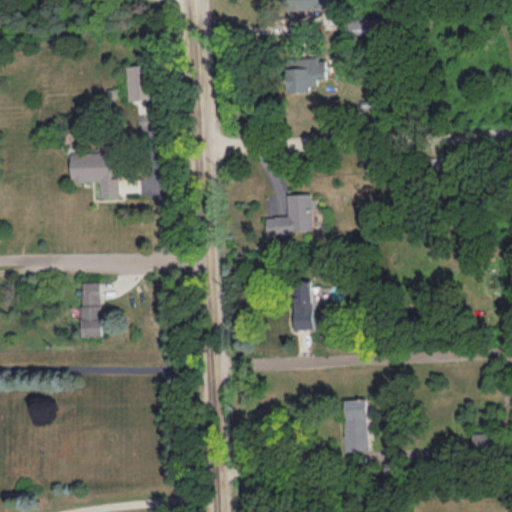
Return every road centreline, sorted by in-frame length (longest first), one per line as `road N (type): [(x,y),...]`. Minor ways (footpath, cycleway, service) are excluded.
road 1 (residential): [(193,0),(220,511)]
road 2 (residential): [(203,146),(511,133)]
road 3 (residential): [(212,366),(511,350)]
road 4 (residential): [(207,255),(0,259)]
